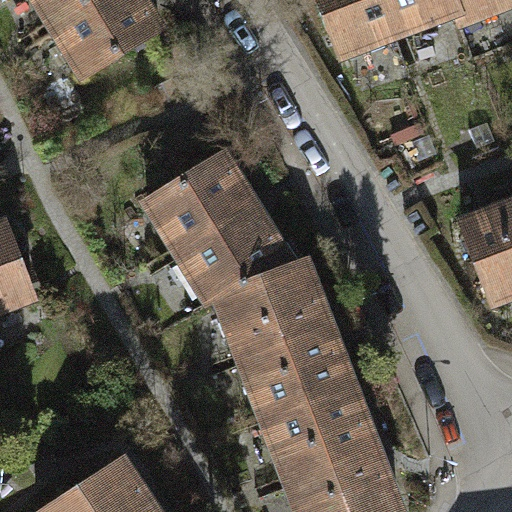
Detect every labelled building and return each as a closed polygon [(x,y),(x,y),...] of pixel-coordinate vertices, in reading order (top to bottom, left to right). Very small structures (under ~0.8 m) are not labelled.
[(37,0),(55,26),(94,0),(37,0)] [(161,32),(139,0),(94,0),(55,26),(84,78),(161,32)] [(318,0),(339,54),(400,31),(387,0),(318,0)] [(387,0),(400,31),(456,10),(452,0),(387,0)] [(461,22),(511,2),(511,0),(452,0),(456,10),(461,22)] [(177,249),(254,204),(224,155),(148,201),(177,249)] [(488,303),(511,294),(511,202),(458,223),(488,303)] [(254,204),(177,249),(206,300),(218,293),(294,264),(254,204)] [(0,302),(24,293),(0,228),(0,302)] [(242,355),(326,324),(302,262),(294,264),(218,293),(242,355)] [(326,324),(242,355),(266,418),(349,387),(326,324)] [(290,478),(372,448),(349,387),(266,418),(290,478)] [(396,511),(372,448),(290,478),(301,511),(396,511)] [(145,511),(112,462),(35,511),(145,511)]
